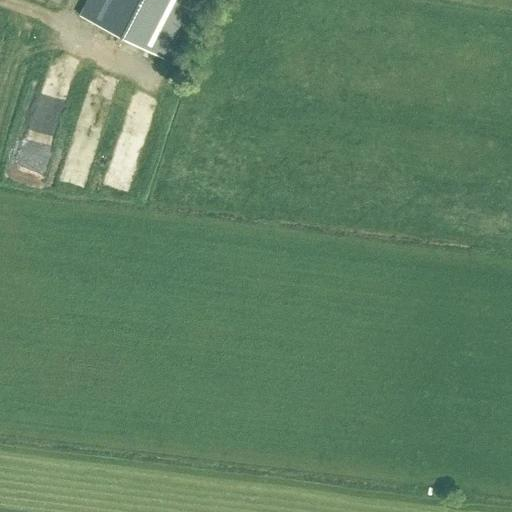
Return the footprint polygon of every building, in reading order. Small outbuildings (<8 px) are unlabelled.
[(52,0),(61,5),(63,0),(86,0),(79,15),(163,59),(193,0),(52,0)] [(99,184),(116,125),(93,118),(81,158),(87,160),(83,174),(77,173),(75,177),(99,184)] [(68,124),(47,125),(48,144),(69,143),(68,124)] [(51,179),(60,152),(46,147),(38,174),(51,179)] [(140,189),(147,168),(126,160),(118,182),(140,189)]
